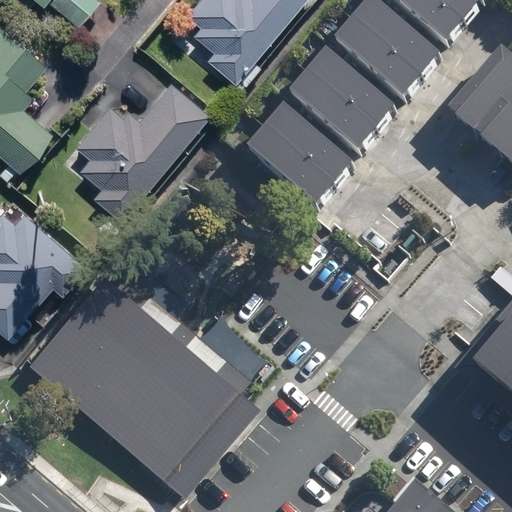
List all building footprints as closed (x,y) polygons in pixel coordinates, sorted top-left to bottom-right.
[(13,0),(27,12),(36,1),(43,7),(49,0),(13,0)] [(52,0),(49,4),(76,27),(96,1),(94,0),(52,0)] [(202,63),(231,86),(301,0),(197,0),(183,17),(196,28),(188,38),(209,55),(202,63)] [(443,62),(373,0),(372,0),(335,42),(405,104),(443,62)] [(483,9),(472,0),(393,0),(448,48),(483,9)] [(0,157),(17,172),(49,135),(19,109),(30,97),(23,91),(43,68),(0,29),(0,157)] [(511,48),(510,47),(454,110),(511,161),(511,48)] [(397,116),(327,55),(294,92),(364,154),(397,116)] [(91,199),(118,221),(207,118),(168,85),(137,123),(127,114),(122,119),(108,107),(74,147),(88,159),(77,171),(98,190),(91,199)] [(355,168),(288,109),(251,150),(318,210),(355,168)] [(2,174),(8,179),(14,173),(7,167),(2,174)] [(0,334),(5,339),(49,287),(60,296),(83,268),(21,215),(11,225),(0,216),(0,334)] [(259,409),(127,292),(49,379),(181,495),(188,501),(265,415),(259,409)] [(511,315),(473,359),(511,392),(511,315)] [(454,511),(416,479),(389,509),(386,511),(454,511)]
